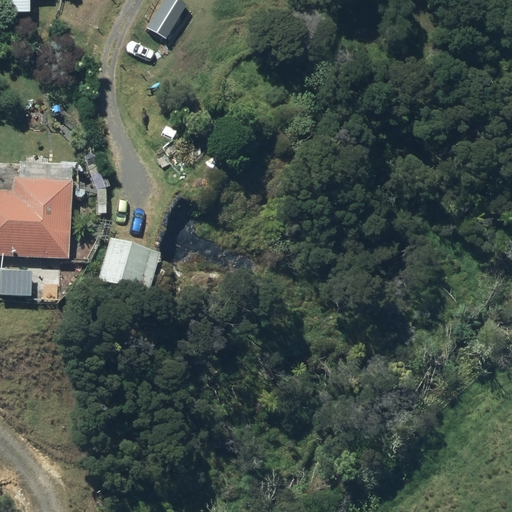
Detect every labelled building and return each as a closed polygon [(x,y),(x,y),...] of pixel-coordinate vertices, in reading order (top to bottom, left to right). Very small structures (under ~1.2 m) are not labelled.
[(5,0),(6,12),(30,12),(30,0),(5,0)] [(163,0),(147,27),(166,38),(187,4),(180,0),(163,0)] [(0,253),(68,257),(72,180),(13,176),(13,190),(0,189),(0,253)] [(148,294),(161,252),(112,238),(100,280),(148,294)] [(0,281),(0,293),(31,295),(32,270),(1,268),(0,281)]
